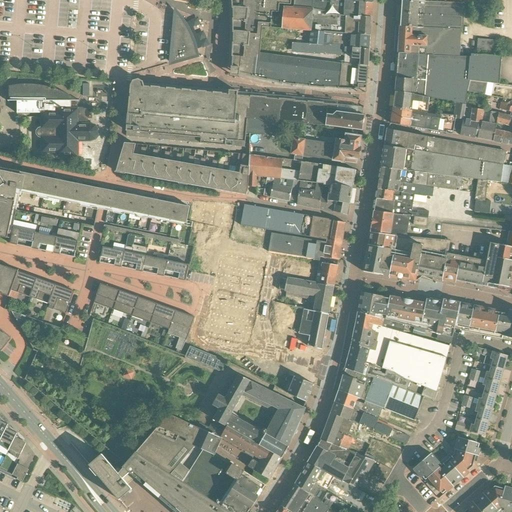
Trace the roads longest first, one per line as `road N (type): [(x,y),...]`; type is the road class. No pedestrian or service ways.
road 1 (residential): [(93,269),(195,289),(198,305),(191,311),(91,275)]
road 2 (residential): [(394,479),(435,425),(458,345),(511,351)]
road 3 (secondary): [(91,490),(0,384)]
road 4 (residential): [(245,202),(108,182)]
